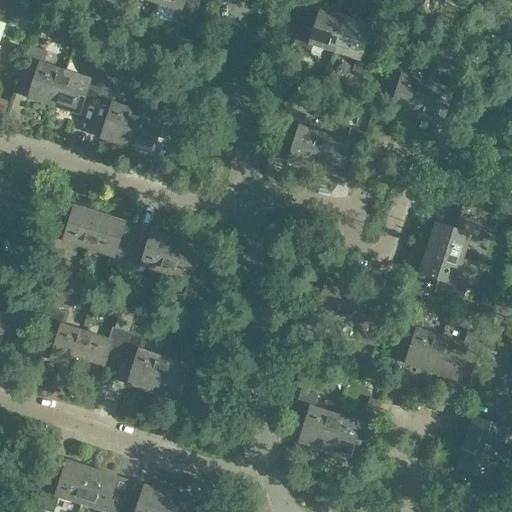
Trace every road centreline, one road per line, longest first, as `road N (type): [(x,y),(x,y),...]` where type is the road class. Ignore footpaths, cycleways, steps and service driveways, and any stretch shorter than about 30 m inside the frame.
road 1 (residential): [(0,408),(213,466),(269,459)]
road 2 (residential): [(269,459),(250,201)]
road 3 (residential): [(250,201),(198,201),(0,148)]
road 4 (residential): [(357,211),(379,147),(412,160),(379,258),(347,245)]
road 5 (residential): [(250,201),(236,0)]
